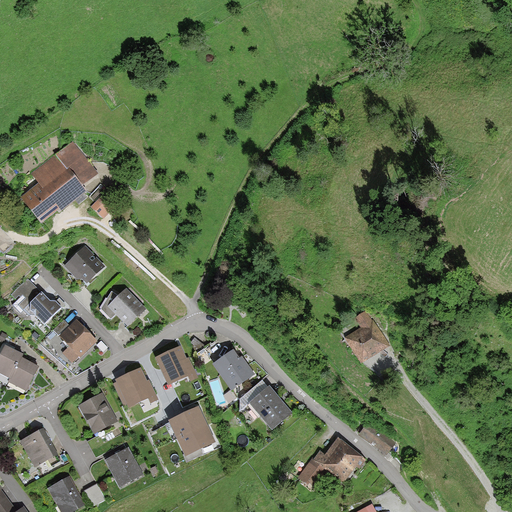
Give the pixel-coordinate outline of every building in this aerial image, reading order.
[(38,183),(20,196),(41,223),(61,208),(62,210),(87,191),(82,185),(98,173),(73,141),(31,174),(38,183)] [(106,192),(91,207),(103,219),(118,204),(106,192)] [(80,279),(85,284),(102,268),(83,248),(63,268),(77,281),(80,279)] [(125,291),(108,308),(126,326),(143,309),(125,291)] [(41,295),(27,309),(42,325),(59,309),(51,301),(48,303),(41,295)] [(75,323),(60,336),(79,356),(93,343),(75,323)] [(377,352),(367,330),(349,339),(360,361),(377,352)] [(181,346),(156,357),(168,386),(188,377),(190,381),(198,378),(189,358),(187,359),(181,346)] [(258,375),(240,347),(217,363),(235,391),(258,375)] [(21,356),(5,348),(0,358),(0,373),(13,379),(11,384),(25,391),(36,369),(19,360),(21,356)] [(141,367),(115,379),(117,382),(114,383),(124,405),(128,404),(129,408),(148,399),(150,404),(159,400),(149,379),(147,380),(141,367)] [(298,412),(271,383),(251,402),(277,431),(298,412)] [(102,395),(81,406),(94,431),(115,420),(102,395)] [(199,406),(169,420),(186,456),(216,442),(199,406)] [(359,436),(385,454),(392,442),(367,424),(359,436)] [(41,431),(21,442),(35,465),(54,454),(41,431)] [(364,463),(334,438),(300,478),(316,491),(332,473),(346,484),(364,463)] [(129,449),(107,460),(121,485),(142,474),(129,449)] [(70,478),(51,489),(63,511),(68,511),(83,504),(70,478)] [(0,488),(0,511),(12,511),(15,509),(0,488)] [(381,511),(374,497),(346,511),(381,511)]
